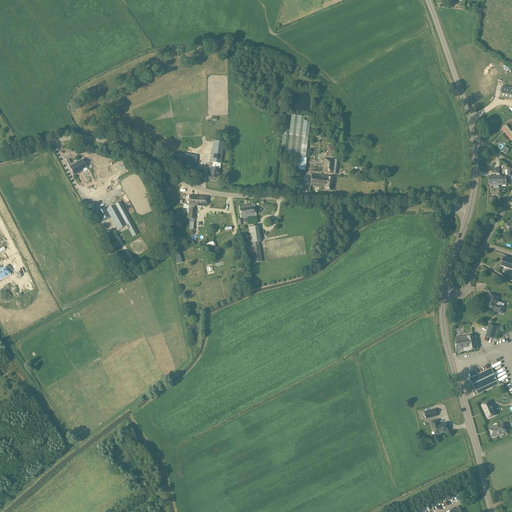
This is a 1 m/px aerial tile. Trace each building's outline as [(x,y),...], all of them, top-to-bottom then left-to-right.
[(511,87),(503,85),(501,97),(511,99),(511,87)] [(336,110),(332,103),(325,108),(330,115),(336,110)] [(311,118),(285,114),(280,154),(299,157),(295,182),(302,183),(303,170),(305,171),(307,158),(305,158),(311,118)] [(511,140),(511,123),(511,121),(502,129),(511,141),(511,140)] [(219,177),(221,164),(223,147),(213,145),(211,162),(213,162),(212,168),(210,168),(209,175),(208,180),(219,182),(219,177)] [(184,153),(183,165),(191,167),(193,155),(184,153)] [(339,160),(325,159),(323,173),(337,174),(339,160)] [(86,167),(82,160),(70,167),(75,175),(81,172),(80,171),(86,167)] [(333,177),(311,174),(310,186),(325,188),(325,190),(331,191),(333,177)] [(511,175),(508,176),(499,176),(499,185),(507,185),(506,180),(511,179),(511,175)] [(499,185),(499,176),(489,176),(489,185),(499,185)] [(188,209),(194,209),(194,205),(194,202),(197,202),(197,196),(189,195),(188,205),(188,209)] [(207,196),(197,196),(197,202),(194,202),(194,205),(207,206),(207,196)] [(139,234),(121,202),(106,210),(118,230),(126,225),(133,237),(139,234)] [(256,216),(254,204),(239,206),(240,217),(256,216)] [(195,209),(194,209),(188,209),(187,209),(186,212),(189,212),(188,219),(195,219),(195,209)] [(109,216),(105,210),(99,214),(102,220),(109,216)] [(260,241),(258,226),(248,227),(250,243),(260,241)] [(213,243),(213,241),(206,243),(208,250),(215,248),(214,245),(215,245),(215,243),(213,243)] [(262,261),(260,246),(251,247),(253,263),(262,261)] [(511,260),(504,258),(501,266),(511,269),(511,260)] [(0,279),(9,275),(5,268),(0,270),(0,279)] [(499,297),(491,294),(490,298),(489,298),(486,306),(494,309),(498,310),(497,312),(502,313),(504,307),(500,305),(499,306),(496,305),(499,297)] [(498,326),(490,323),(485,336),(493,339),(498,326)] [(476,349),(474,335),(455,338),(455,351),(456,350),(456,348),(464,348),(464,351),(476,349)] [(493,383),(497,381),(491,369),(470,379),(478,394),(494,386),(493,383)] [(490,402),(482,405),(488,419),(496,415),(490,402)] [(435,409),(424,412),(426,419),(437,416),(435,409)] [(439,425),(438,420),(431,422),(433,429),(435,429),(436,434),(448,431),(446,423),(439,425)] [(503,424),(489,429),(492,437),(506,432),(503,424)]
